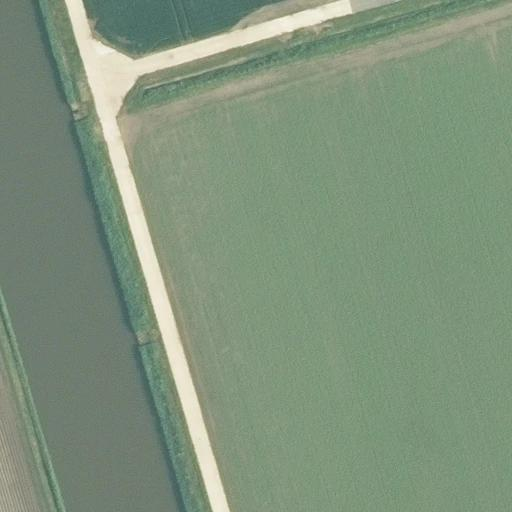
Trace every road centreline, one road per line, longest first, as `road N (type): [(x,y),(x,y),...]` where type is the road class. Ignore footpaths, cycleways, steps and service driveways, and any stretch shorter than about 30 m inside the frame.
road 1 (track): [(217,511),(67,0)]
road 2 (track): [(91,80),(362,0)]
